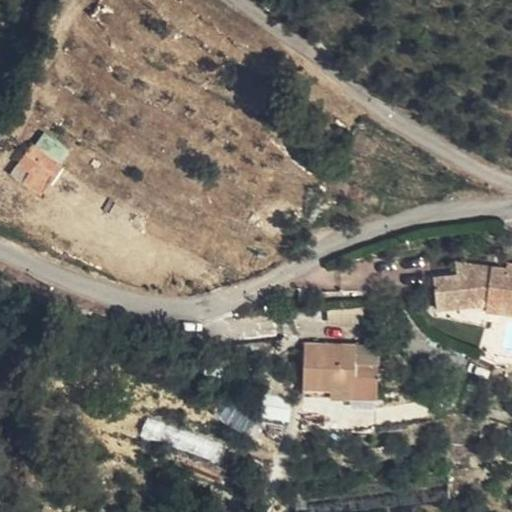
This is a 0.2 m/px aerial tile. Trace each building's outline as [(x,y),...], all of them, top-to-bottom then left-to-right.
[(30,201),(49,214),(68,185),(39,165),(28,182),(38,189),(30,201)] [(509,311),(511,293),(511,274),(479,271),(478,281),(444,285),(446,315),(497,310),(509,311)] [(496,318),(507,319),(509,311),(497,310),(496,318)] [(367,352),(315,352),(314,395),(365,395),(366,405),(388,405),(388,370),(367,369),(367,352)] [(314,395),(314,405),(366,405),(365,395),(314,395)] [(147,415),(140,434),(216,464),(224,445),(147,415)]
